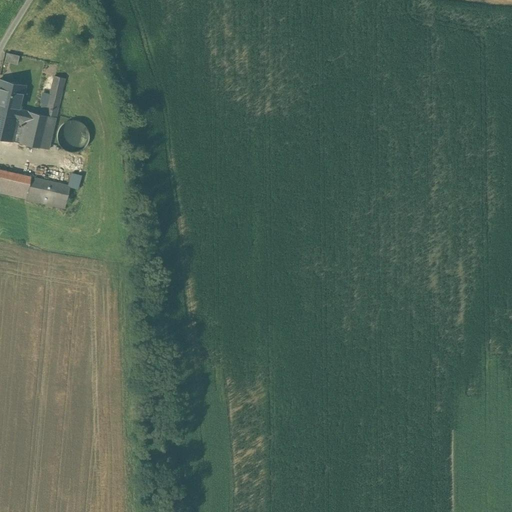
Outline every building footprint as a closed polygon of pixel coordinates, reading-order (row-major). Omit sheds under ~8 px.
[(4,62),(18,63),(19,53),(5,53),(4,62)] [(45,115),(20,109),(18,118),(17,119),(25,121),(20,143),(48,149),(56,115),(64,78),(54,76),(45,115)] [(25,86),(0,79),(0,113),(18,118),(20,109),(25,86)] [(18,118),(0,113),(0,138),(12,141),(17,119),(18,118)] [(70,144),(70,150),(85,150),(85,121),(63,121),(64,144),(70,144)] [(23,176),(1,171),(0,176),(0,187),(19,192),(23,176)] [(67,185),(77,188),(81,174),(70,172),(67,185)] [(70,186),(23,176),(19,192),(27,194),(26,199),(65,208),(70,186)] [(19,192),(0,187),(0,193),(26,199),(27,194),(19,192)]
